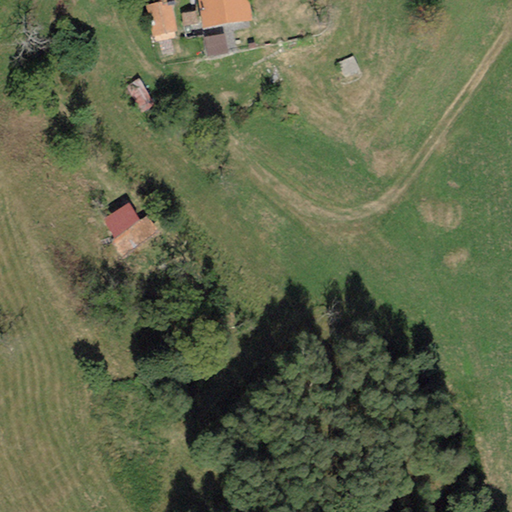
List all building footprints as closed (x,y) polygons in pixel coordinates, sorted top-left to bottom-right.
[(196,0),(201,32),(254,24),(250,0),(196,0)] [(180,36),(174,7),(145,5),(152,42),(180,36)] [(209,58),(231,59),(231,40),(209,40),(209,58)] [(138,75),(121,85),(143,122),(159,112),(138,75)] [(135,211),(108,226),(125,257),(163,236),(152,216),(141,222),(135,211)]
